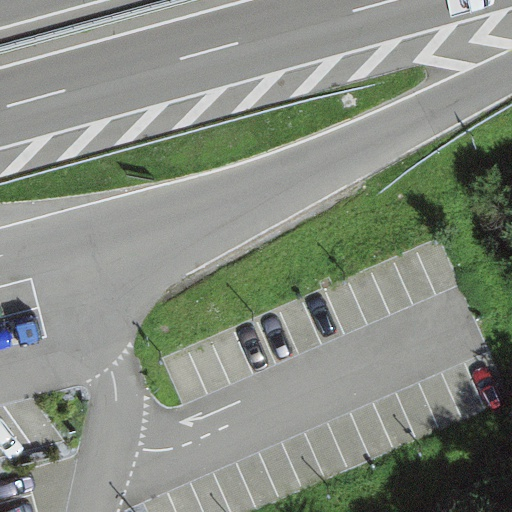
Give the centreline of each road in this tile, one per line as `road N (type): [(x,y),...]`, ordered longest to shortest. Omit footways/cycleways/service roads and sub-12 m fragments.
road 1 (motorway): [(0,113),(412,0)]
road 2 (motorway): [(148,239),(511,72)]
